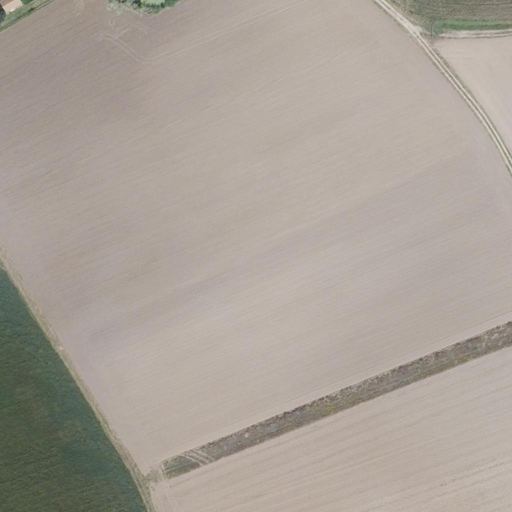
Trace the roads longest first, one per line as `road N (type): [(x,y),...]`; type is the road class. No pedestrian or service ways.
road 1 (track): [(0,248),(156,511)]
road 2 (track): [(511,175),(487,122),(418,27),(378,0)]
